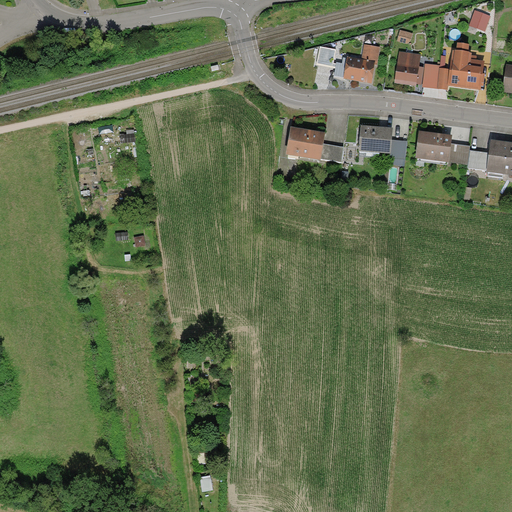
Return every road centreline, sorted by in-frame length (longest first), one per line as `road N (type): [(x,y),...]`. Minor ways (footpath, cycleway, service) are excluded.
road 1 (residential): [(511,120),(276,93),(256,74),(232,12)]
road 2 (track): [(0,129),(256,74)]
road 3 (residential): [(40,8),(98,26),(202,8),(232,12)]
